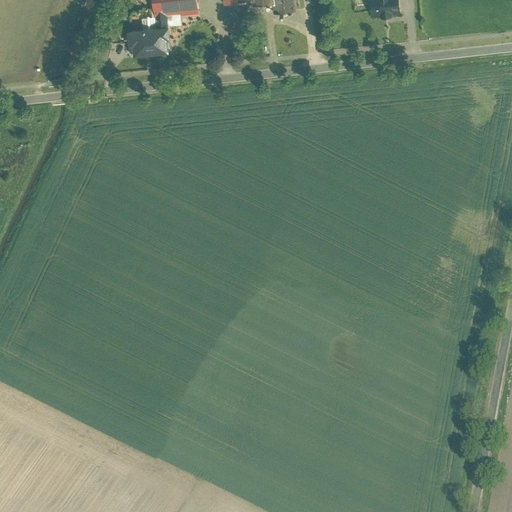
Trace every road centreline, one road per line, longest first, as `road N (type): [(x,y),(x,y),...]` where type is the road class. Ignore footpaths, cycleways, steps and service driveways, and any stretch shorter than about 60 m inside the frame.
road 1 (tertiary): [(0,102),(511,46)]
road 2 (tertiary): [(473,511),(511,304)]
